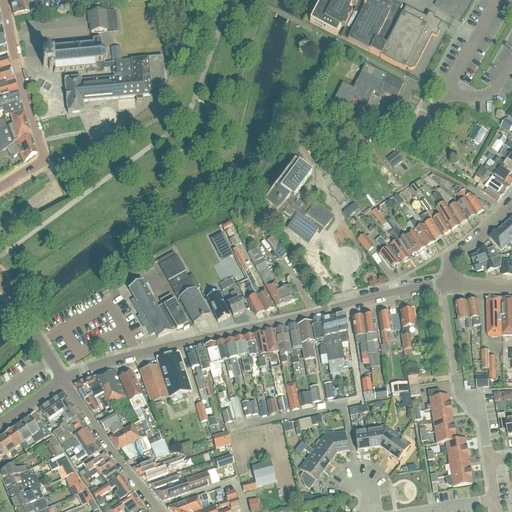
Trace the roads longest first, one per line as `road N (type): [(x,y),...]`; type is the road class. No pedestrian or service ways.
road 1 (residential): [(62,380),(187,341),(450,283)]
road 2 (residential): [(2,0),(43,161),(0,187)]
road 3 (residential): [(62,380),(157,511)]
